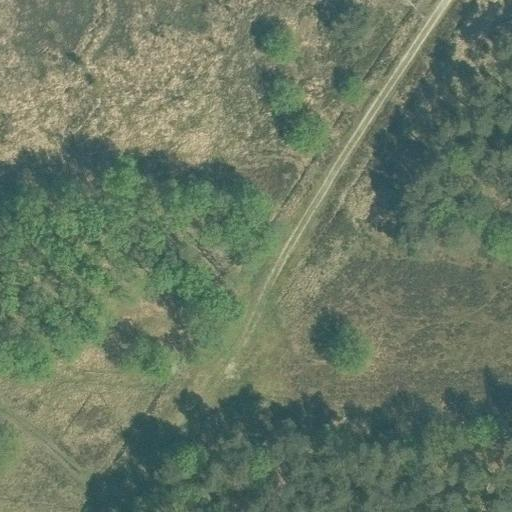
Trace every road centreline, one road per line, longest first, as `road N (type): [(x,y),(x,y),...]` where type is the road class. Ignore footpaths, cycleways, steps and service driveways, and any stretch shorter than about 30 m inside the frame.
road 1 (track): [(451,0),(122,511)]
road 2 (track): [(0,412),(59,450),(118,511)]
